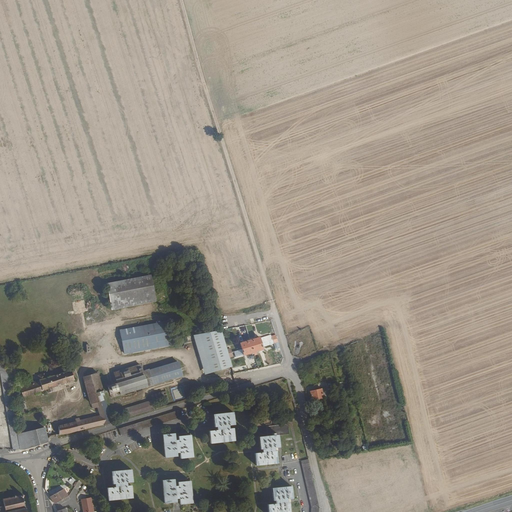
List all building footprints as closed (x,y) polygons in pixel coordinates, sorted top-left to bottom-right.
[(106,284),(111,310),(156,301),(151,275),(106,284)] [(120,331),(125,354),(170,345),(169,340),(166,322),(160,323),(120,331)] [(193,335),(204,374),(231,365),(229,356),(226,349),(221,330),(193,335)] [(54,333),(62,342),(67,339),(59,331),(54,333)] [(260,339),(263,346),(274,343),(272,336),(272,335),(260,339)] [(240,342),(244,355),(254,352),(264,349),(263,346),(260,339),(260,337),(250,339),(240,342)] [(241,349),(234,351),(236,358),(243,355),(241,349)] [(148,371),(153,385),(182,376),(178,361),(148,371)] [(0,363),(0,373),(14,449),(21,449),(18,436),(5,363),(2,363),(2,362),(1,363),(0,363)] [(41,382),(29,386),(28,383),(24,385),(25,388),(20,389),(22,395),(23,398),(47,389),(48,393),(53,391),(52,388),(78,379),(75,370),(73,369),(46,379),(44,374),(38,376),(40,379),(41,382)] [(123,383),(113,386),(115,392),(125,390),(126,393),(152,385),(148,371),(122,379),(123,383)] [(101,416),(80,422),(79,419),(75,420),(76,423),(75,423),(75,424),(58,427),(59,435),(82,430),(111,423),(103,396),(104,395),(97,373),(84,377),(93,410),(98,408),(101,416)] [(311,391),(313,399),(324,396),(322,388),(311,391)] [(124,409),(127,418),(154,410),(151,401),(124,409)] [(180,410),(119,429),(122,436),(183,417),(180,410)] [(213,415),(214,427),(217,427),(217,430),(209,430),(209,433),(210,443),(234,441),(233,428),(229,428),(228,426),(235,425),(233,412),(213,415)] [(266,427),(267,436),(258,438),(260,450),(261,450),(262,453),(254,454),(255,466),(278,464),(277,451),(274,452),(274,448),(280,448),(279,435),(289,434),(288,424),(266,427)] [(18,436),(21,449),(24,449),(48,442),(44,428),(25,434),(18,436)] [(163,435),(165,458),(178,457),(177,453),(180,453),(181,459),(193,457),(191,435),(178,436),(179,440),(176,440),(175,433),(163,434),(163,435)] [(302,462),(311,506),(310,511),(318,511),(319,507),(308,460),(302,462)] [(111,471),(113,485),(115,485),(115,488),(108,488),(108,501),(133,499),(132,486),(128,487),(127,483),(134,482),(132,470),(111,471)] [(163,481),(165,505),(177,503),(177,500),(180,499),(180,505),(193,504),(190,482),(178,483),(179,487),(176,487),(175,480),(163,481)] [(271,489),(272,501),(274,501),(274,504),(267,505),(267,511),(290,511),(290,502),(288,503),(288,499),(294,499),(292,487),(280,488),(271,489)] [(50,497),(55,504),(62,501),(66,498),(68,497),(65,490),(50,497)] [(0,511),(26,511),(26,509),(27,509),(27,508),(25,508),(24,503),(25,503),(25,501),(24,501),(23,497),(24,497),(24,495),(23,495),(23,494),(21,494),(21,495),(16,496),(16,495),(14,495),(15,497),(10,498),(9,496),(8,497),(8,498),(3,499),(3,497),(1,498),(2,499),(1,499),(1,501),(2,501),(3,505),(0,505),(0,511)] [(62,501),(66,509),(73,507),(69,497),(68,497),(66,498),(62,501)] [(94,511),(92,498),(82,500),(84,511),(94,511)]
